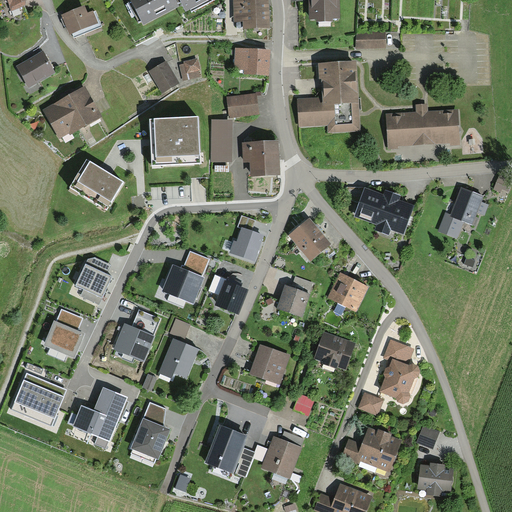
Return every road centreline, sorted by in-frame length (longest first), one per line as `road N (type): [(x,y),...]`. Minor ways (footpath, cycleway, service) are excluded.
road 1 (residential): [(282,210),(177,210),(154,219),(73,386)]
road 2 (track): [(0,393),(48,263),(141,241)]
road 3 (track): [(406,306),(435,358),(486,511)]
road 4 (residential): [(299,178),(511,164)]
road 5 (residential): [(282,210),(205,388)]
road 6 (residential): [(275,0),(279,117),(299,178)]
road 7 (residential): [(299,178),(406,306)]
